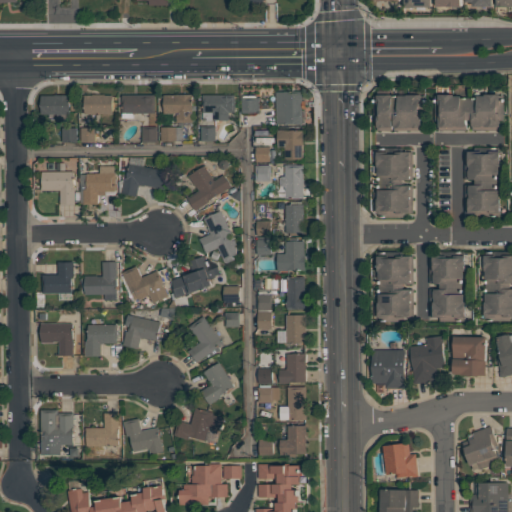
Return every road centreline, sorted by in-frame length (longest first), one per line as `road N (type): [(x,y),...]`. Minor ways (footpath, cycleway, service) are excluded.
road 1 (tertiary): [(343,65),(346,511)]
road 2 (residential): [(15,43),(21,461)]
road 3 (primary): [(342,41),(142,42)]
road 4 (primary): [(0,68),(185,66)]
road 5 (primary): [(343,65),(511,62)]
road 6 (residential): [(347,428),(511,406)]
road 7 (primary): [(185,66),(343,65)]
road 8 (residential): [(20,390),(161,388)]
road 9 (residential): [(19,237),(160,235)]
